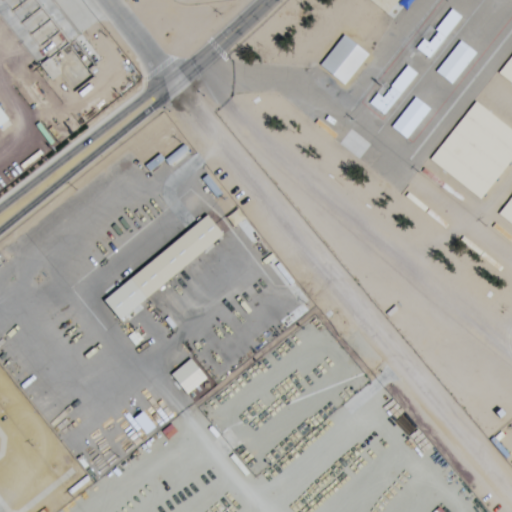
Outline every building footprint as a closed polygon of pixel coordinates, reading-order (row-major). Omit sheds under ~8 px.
[(368,0),(388,15),(400,0),(368,0)] [(463,17),(452,8),(418,49),(429,59),(463,17)] [(370,55),(344,34),(319,64),(345,86),(370,55)] [(452,84),(478,54),(461,40),(436,71),(452,84)] [(511,55),(498,74),(511,84),(511,55)] [(378,93),(370,103),(385,115),(418,74),(407,65),(382,96),(378,93)] [(432,110),(417,97),(391,126),(407,139),(432,110)] [(484,200),(511,161),(511,128),(474,101),(430,161),(484,200)] [(370,167),(381,153),(351,129),(340,143),(370,167)] [(511,198),(499,216),(511,225),(511,198)] [(226,237),(210,216),(103,298),(119,319),(226,237)] [(172,373),(185,394),(207,381),(193,359),(172,373)] [(240,417),(225,400),(211,413),(226,430),(240,417)] [(156,427),(144,411),(135,419),(147,435),(156,427)]
